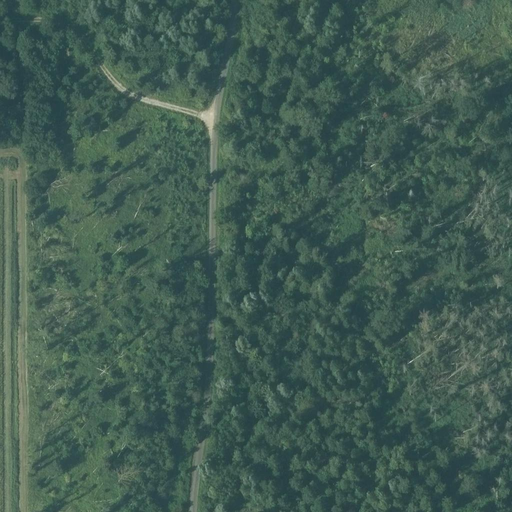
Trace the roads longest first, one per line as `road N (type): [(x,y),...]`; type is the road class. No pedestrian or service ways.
road 1 (unclassified): [(192,511),(208,364),(213,131),(233,0)]
road 2 (track): [(20,511),(17,35),(24,18)]
road 3 (track): [(0,18),(62,22),(124,90),(214,120)]
